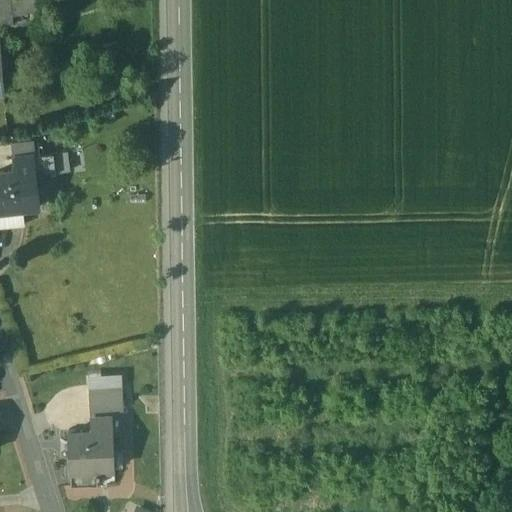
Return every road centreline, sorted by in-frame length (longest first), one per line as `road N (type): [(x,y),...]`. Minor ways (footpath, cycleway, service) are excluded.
road 1 (tertiary): [(178,0),(185,501)]
road 2 (residential): [(0,358),(47,511)]
